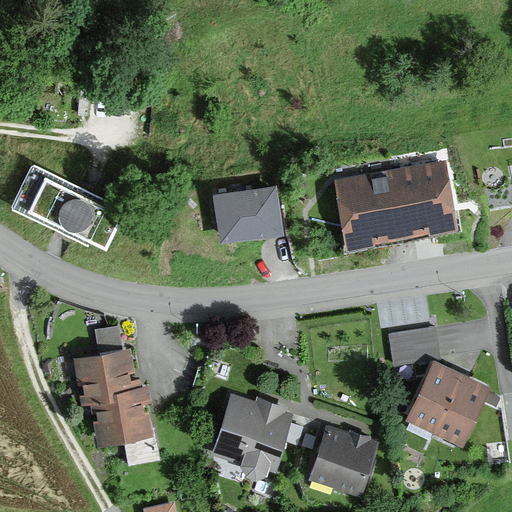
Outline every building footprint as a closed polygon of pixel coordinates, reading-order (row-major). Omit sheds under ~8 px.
[(441,165),(389,174),(399,233),(451,224),(441,165)] [(112,205),(34,167),(14,209),(92,246),(112,205)] [(347,242),(399,233),(389,174),(337,183),(347,242)] [(216,203),(224,244),(282,233),(274,192),(216,203)] [(99,351),(118,347),(115,327),(95,331),(99,351)] [(392,364),(437,357),(433,327),(388,334),(392,364)] [(80,359),(87,400),(95,399),(136,391),(134,379),(126,381),(121,352),(80,359)] [(410,413),(435,425),(457,377),(433,366),(410,413)] [(460,437),(482,389),(457,377),(435,425),(460,437)] [(146,402),(144,390),(136,391),(95,399),(102,439),(123,435),(128,462),(156,457),(151,429),(143,430),(138,403),(146,402)] [(272,464),(287,416),(230,398),(215,446),(245,455),(242,464),(246,471),(254,474),(262,470),(264,462),(272,464)] [(358,492),(373,444),(325,429),(310,476),(358,492)]
